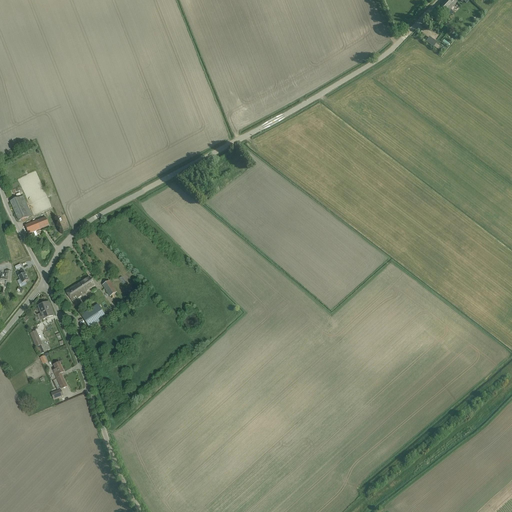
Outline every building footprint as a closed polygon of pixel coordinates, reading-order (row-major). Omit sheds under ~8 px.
[(454,0),(447,0),(441,7),(448,13),(451,10),(451,9),(453,8),(457,3),(454,0)] [(228,163),(231,167),(237,163),(233,159),(228,163)] [(231,179),(230,177),(227,173),(223,176),(228,182),(231,179)] [(29,191),(30,193),(37,209),(50,203),(42,185),(29,191)] [(31,216),(26,204),(23,196),(10,202),(18,221),(31,216)] [(28,234),(49,226),(45,218),(25,226),(28,234)] [(23,269),(16,273),(21,284),(28,280),(23,269)] [(11,272),(7,271),(5,271),(5,274),(1,274),(1,277),(0,277),(0,278),(1,279),(0,282),(5,283),(5,284),(7,284),(7,283),(10,283),(11,272)] [(71,302),(87,292),(86,291),(94,286),(89,277),(76,286),(76,285),(65,292),(71,302)] [(109,281),(102,286),(110,297),(116,292),(109,281)] [(53,315),(48,302),(42,304),(42,305),(38,307),(42,319),(53,315)] [(106,318),(97,304),(81,316),(89,329),(106,318)] [(30,334),(31,338),(36,348),(41,346),(35,332),(30,334)] [(60,374),(63,372),(59,363),(53,365),(55,370),(53,371),(61,389),(67,387),(60,374)] [(50,393),(52,398),(53,400),(63,396),(60,389),(50,393)]
